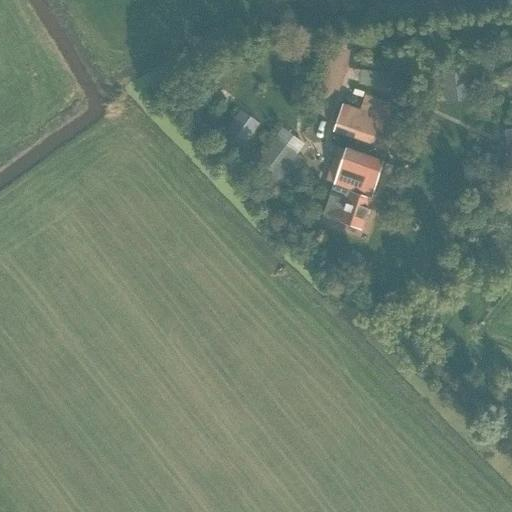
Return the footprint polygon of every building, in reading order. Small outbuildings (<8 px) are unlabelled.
[(358,78),(384,84),(388,68),(362,62),(358,78)] [(445,95),(468,93),(466,70),(443,73),(445,95)] [(402,109),(385,103),(366,96),(361,110),(342,103),(333,131),(388,150),(397,124),(402,109)] [(201,131),(207,127),(199,116),(198,117),(193,121),(201,131)] [(242,149),(255,131),(235,117),(223,135),(242,149)] [(252,167),(275,183),(294,157),(272,140),(252,167)] [(376,199),(378,194),(373,193),(384,162),(345,148),(323,216),(361,229),(372,198),(376,199)]
